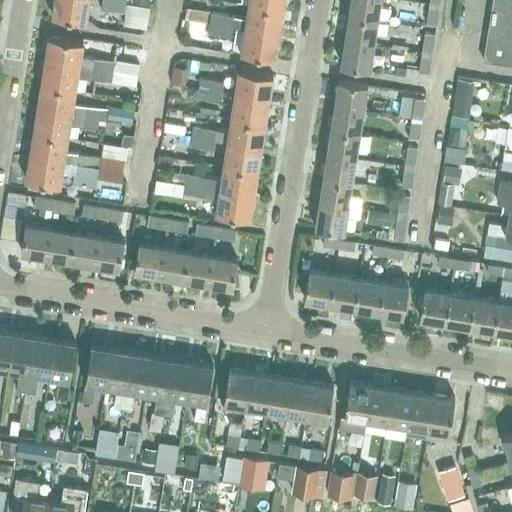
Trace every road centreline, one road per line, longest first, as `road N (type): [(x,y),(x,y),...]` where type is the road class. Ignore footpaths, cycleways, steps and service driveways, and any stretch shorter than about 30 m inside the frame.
road 1 (residential): [(267,327),(317,0)]
road 2 (residential): [(267,327),(0,281)]
road 3 (residential): [(511,367),(267,327)]
road 4 (residential): [(0,148),(24,0)]
